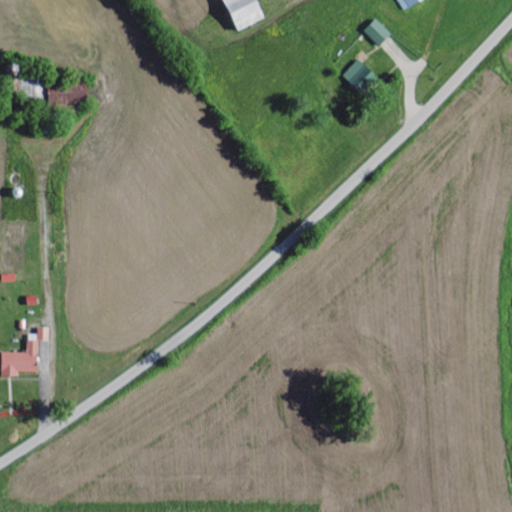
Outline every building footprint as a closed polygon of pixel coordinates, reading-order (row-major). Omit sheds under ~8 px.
[(221,0),(235,32),(262,19),(253,0),(221,0)] [(396,0),(403,11),(421,0),(396,0)] [(362,32),(378,47),(390,35),(374,20),(362,32)] [(370,72),(357,60),(342,77),(355,89),(370,72)] [(37,373),(38,341),(49,342),(50,329),(37,328),(37,337),(27,337),(27,354),(1,354),(0,377),(17,378),(17,373),(37,373)]
